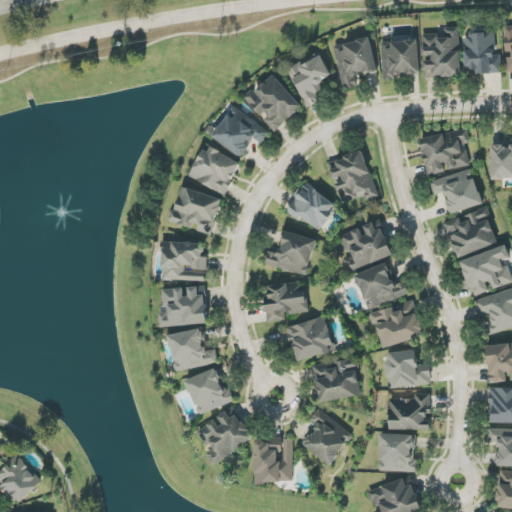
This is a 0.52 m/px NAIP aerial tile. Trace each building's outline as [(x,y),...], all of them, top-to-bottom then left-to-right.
[(460,28),(445,28),(446,35),(423,35),(424,56),(432,56),(433,60),(425,61),(425,78),(462,77),(460,28)] [(502,55),(496,56),(496,34),(466,34),(467,74),(502,73),(502,55)] [(360,86),(358,77),(379,73),(371,38),(335,46),(345,90),(360,86)] [(421,77),(419,40),(382,42),(384,79),(421,77)] [(306,108),(321,102),(317,92),(327,88),(324,80),(332,76),(322,53),(289,68),(306,108)] [(246,99),(276,132),(303,107),(274,74),(246,99)] [(270,133),(236,107),(213,136),(241,157),(255,139),(262,144),(270,133)] [(428,176),(448,172),(448,170),(469,167),(465,144),(472,143),(470,130),(422,139),(428,176)] [(493,180),(511,179),(511,145),(492,146),(493,180)] [(242,163),(207,146),(192,179),(227,195),(242,163)] [(452,215),(484,205),(473,169),(431,182),(436,196),(445,193),(452,215)] [(288,212),(300,221),(303,218),(320,231),(338,205),(307,183),(297,197),(298,198),(288,212)] [(224,200),(182,187),(171,222),(196,230),(196,231),(213,236),(224,200)] [(499,244),(488,209),(446,222),(457,258),(499,244)] [(342,235),(349,258),(345,260),(349,271),(394,257),(382,221),(363,227),(364,228),(342,235)] [(317,239),(285,232),(280,254),(269,251),(265,266),(309,275),(317,239)] [(207,281),(207,271),(208,271),(208,257),(205,257),(205,243),(164,242),(163,281),(207,281)] [(474,297),(493,291),(493,290),(511,283),(511,278),(506,260),(511,259),(508,247),(462,261),(474,297)] [(356,275),(369,310),(411,295),(407,281),(396,285),(388,264),(356,275)] [(269,286),(270,297),(265,297),(268,323),(287,320),(286,315),(309,312),(305,282),(269,286)] [(161,327),(209,324),(207,286),(187,288),(165,290),(166,313),(160,313),(161,327)] [(511,329),(511,290),(475,301),(480,317),(491,314),(494,323),(487,325),(490,335),(511,329)] [(384,349),(425,337),(415,301),(370,314),(373,324),(377,323),(384,349)] [(298,362),(337,351),(327,317),(288,328),(298,362)] [(220,365),(218,350),(207,351),(204,329),(171,334),(176,371),(220,365)] [(511,343),(487,346),(491,383),(510,382),(510,381),(511,381),(511,343)] [(432,386),(430,364),(418,365),(417,351),(387,353),(389,389),(432,386)] [(320,403),(363,396),(357,359),(314,366),(320,403)] [(187,381),(200,416),(234,403),(221,368),(187,381)] [(511,424),(511,388),(491,388),(491,424),(511,424)] [(391,430),(431,430),(431,421),(430,421),(431,394),(416,394),(416,399),(391,399),(391,430)] [(215,466),(255,439),(234,407),(217,418),(218,419),(198,432),(210,450),(206,452),(215,466)] [(303,445),(332,466),(354,435),(319,409),(310,422),(316,427),(303,445)] [(511,429),(490,430),(490,443),(498,443),(498,467),(511,467),(511,429)] [(417,435),(381,434),(380,472),(416,473),(417,435)] [(295,439),(271,438),(271,442),(257,442),(256,483),(294,483),(295,439)] [(0,471),(0,482),(20,504),(44,482),(18,455),(0,471)] [(511,471),(501,470),(498,508),(511,508),(511,471)] [(423,511),(413,477),(370,490),(376,511),(423,511)]
